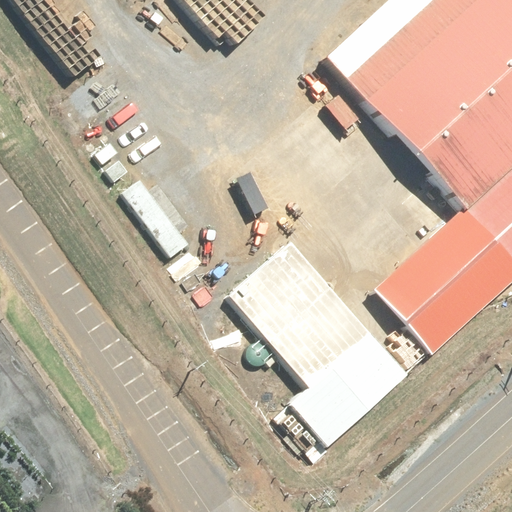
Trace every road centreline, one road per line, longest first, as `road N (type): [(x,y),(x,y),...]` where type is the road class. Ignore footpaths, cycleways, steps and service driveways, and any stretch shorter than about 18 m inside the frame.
road 1 (unclassified): [(0,199),(210,511)]
road 2 (tertiary): [(409,511),(511,417)]
